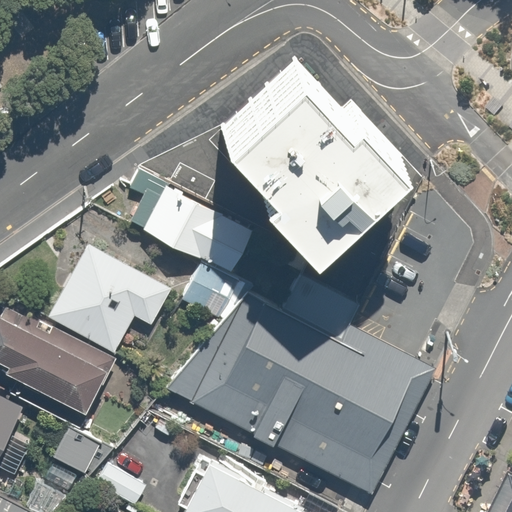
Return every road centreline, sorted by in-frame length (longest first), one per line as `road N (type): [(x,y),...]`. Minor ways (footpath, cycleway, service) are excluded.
road 1 (residential): [(0,200),(259,12),(315,8),(402,59),(442,38),(481,0)]
road 2 (residential): [(511,311),(410,511)]
